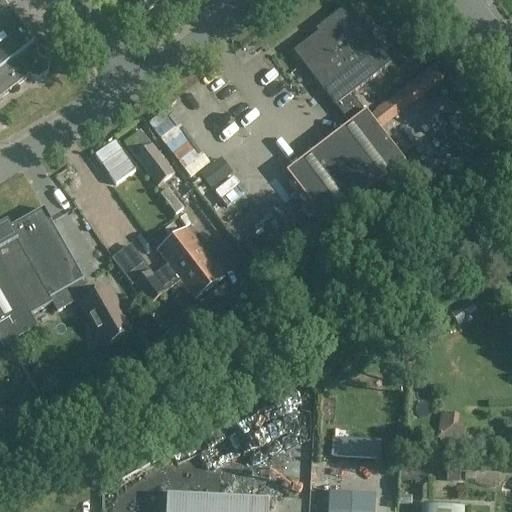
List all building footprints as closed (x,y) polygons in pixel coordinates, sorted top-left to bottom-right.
[(161,0),(137,0),(146,12),(161,0)] [(0,100),(29,78),(31,81),(38,82),(49,74),(50,67),(46,62),(45,62),(41,62),(37,56),(38,53),(39,52),(0,1),(0,100)] [(350,126),(286,175),(325,226),(405,165),(366,114),(365,115),(351,96),(391,65),(378,47),(375,49),(358,27),(361,25),(347,7),(326,23),(328,27),(293,54),(335,109),(336,108),(350,126)] [(161,102),(165,108),(167,111),(175,105),(169,96),(161,102)] [(153,146),(151,147),(140,132),(123,144),(134,159),(158,190),(176,176),(153,146)] [(83,282),(44,212),(0,236),(0,346),(2,350),(37,330),(30,318),(51,306),(57,315),(77,303),(103,350),(133,334),(109,290),(90,301),(80,284),(83,282)] [(224,279),(187,231),(157,253),(195,302),(224,279)] [(151,309),(168,295),(150,273),(133,288),(151,309)] [(479,406),(463,405),(463,418),(479,418),(479,406)] [(329,492),(375,494),(376,462),(330,459),(329,492)] [(330,492),(329,511),(373,511),(375,495),(330,492)] [(267,511),(268,504),(168,499),(167,511),(267,511)]
